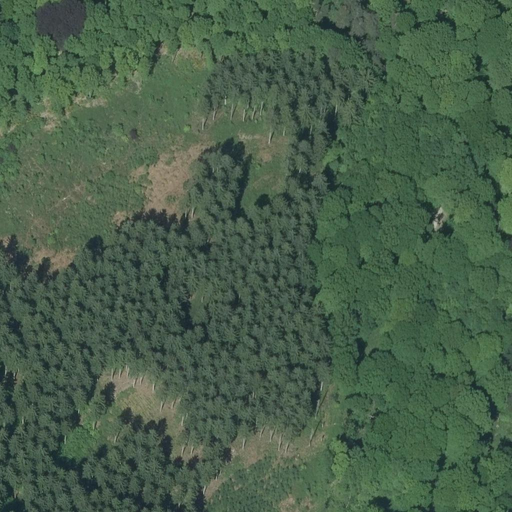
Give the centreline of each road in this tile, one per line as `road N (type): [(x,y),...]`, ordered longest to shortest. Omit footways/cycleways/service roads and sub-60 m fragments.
road 1 (unknown): [(511,35),(453,144),(408,354),(404,409),(425,511)]
road 2 (track): [(447,0),(401,62),(375,69),(348,63),(293,0)]
road 3 (track): [(0,58),(121,9)]
